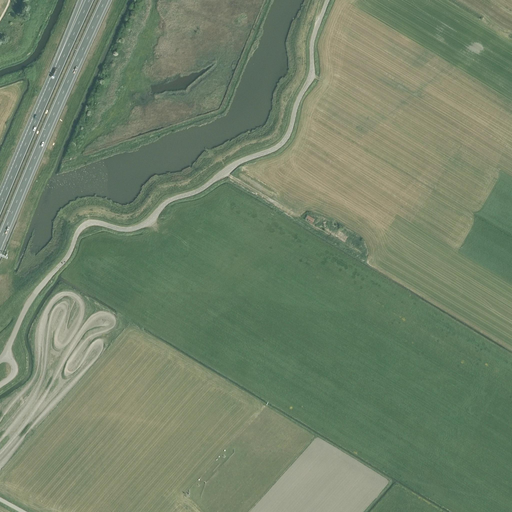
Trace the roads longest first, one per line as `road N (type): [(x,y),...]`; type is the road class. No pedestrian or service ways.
road 1 (unclassified): [(3,355),(31,297),(84,224),(140,226),(164,204),(281,144),(311,76),(311,48),(329,0)]
road 2 (motorway): [(0,250),(106,0)]
road 3 (track): [(374,262),(225,172)]
road 4 (motorway): [(60,62),(0,202)]
